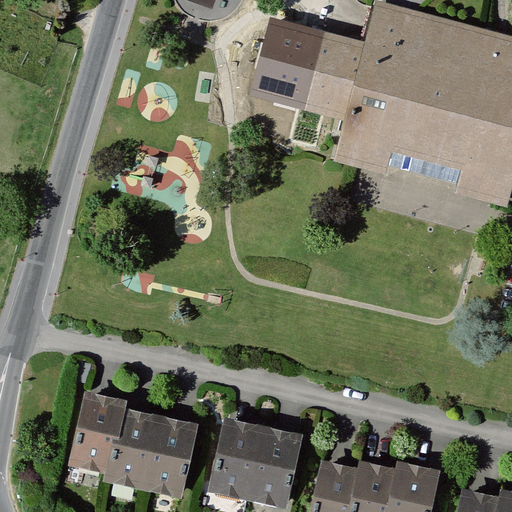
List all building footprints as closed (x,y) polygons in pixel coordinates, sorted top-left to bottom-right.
[(504,200),(511,170),(511,33),(393,0),(375,0),(361,50),(274,25),(254,93),(348,119),(338,154),(504,200)] [(134,398),(89,387),(74,450),(116,460),(113,470),(184,487),(199,425),(132,409),(134,398)] [(307,429),(231,412),(214,486),(290,503),(307,429)] [(437,511),(449,464),(401,453),(396,472),(367,465),(364,479),(325,470),(314,511),(437,511)] [(511,511),(511,494),(503,493),(500,511),(463,504),(461,511),(511,511)]
